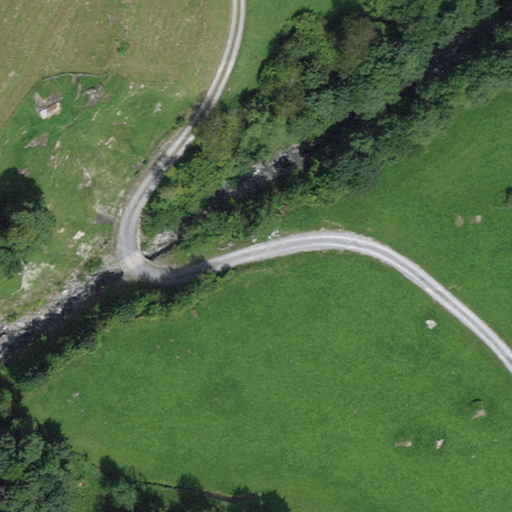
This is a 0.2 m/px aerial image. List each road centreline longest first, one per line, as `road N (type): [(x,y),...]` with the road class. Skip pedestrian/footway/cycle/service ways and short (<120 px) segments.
road 1 (track): [(236,0),(220,78),(129,210),(121,238),(136,274),(155,278),(279,244),(334,239),(410,270),(511,366)]
road 2 (track): [(0,119),(69,0)]
